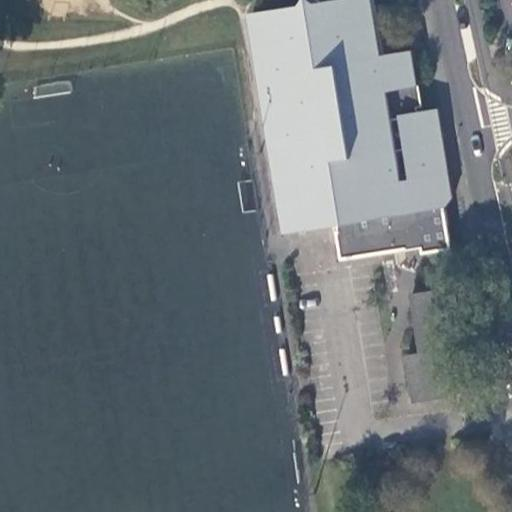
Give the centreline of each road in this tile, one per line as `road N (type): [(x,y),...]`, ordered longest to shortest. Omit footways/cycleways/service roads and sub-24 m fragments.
road 1 (secondary): [(476,128),(511,295)]
road 2 (secondary): [(447,0),(476,128)]
